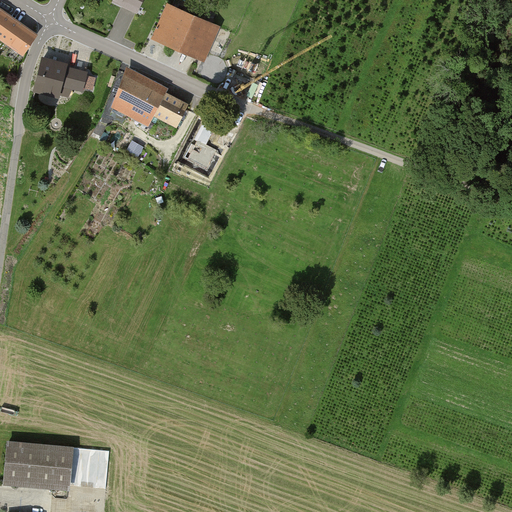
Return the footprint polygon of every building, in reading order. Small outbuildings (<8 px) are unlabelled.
[(142,0),(122,0),(121,4),(137,11),(142,0)] [(220,28),(169,5),(155,37),(205,60),(220,28)] [(41,33),(0,6),(0,36),(27,54),(41,33)] [(68,65),(43,59),(36,87),(61,93),(63,85),(67,68),(68,65)] [(88,74),(67,68),(63,85),(84,90),(88,74)] [(167,88),(129,68),(110,103),(148,123),(153,114),(165,91),(167,88)] [(187,103),(165,91),(153,114),(176,126),(187,103)] [(216,149),(195,138),(183,161),(205,172),(216,149)] [(128,152),(139,158),(145,147),(134,141),(128,152)] [(73,447),(11,441),(7,483),(69,489),(73,447)]
